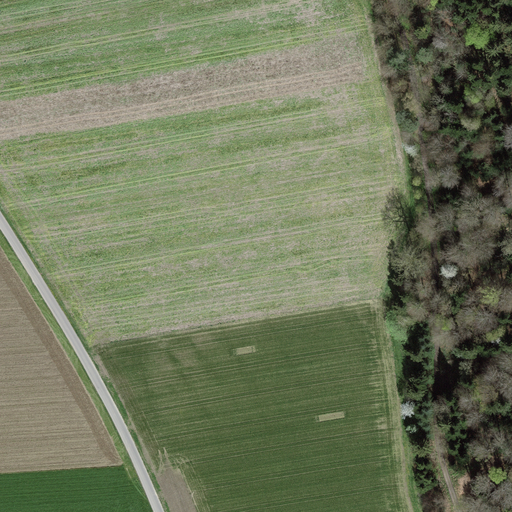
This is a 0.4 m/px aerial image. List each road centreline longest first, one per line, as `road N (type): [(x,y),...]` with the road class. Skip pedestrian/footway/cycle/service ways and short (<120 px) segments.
road 1 (track): [(460,511),(440,460),(428,148),(407,28),(390,0)]
road 2 (unclassified): [(158,511),(92,373),(0,217)]
